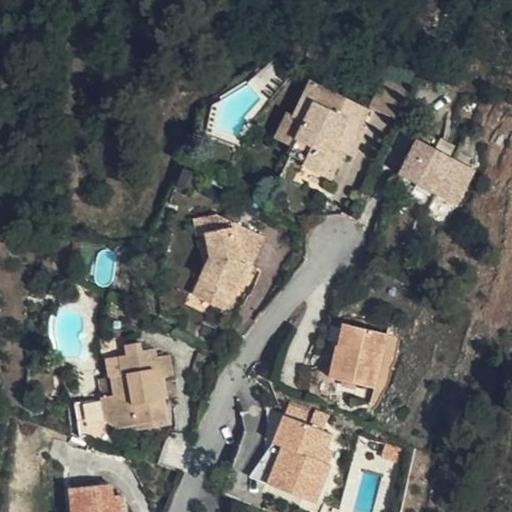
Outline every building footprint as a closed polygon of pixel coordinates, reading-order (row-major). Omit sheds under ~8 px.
[(312,59),(317,45),(311,43),(305,56),(312,59)] [(335,53),(317,45),(312,59),(322,63),(322,66),(329,70),(330,64),(336,67),(339,61),(334,58),(335,53)] [(359,125),(369,109),(310,81),(293,115),(289,113),(277,139),(292,148),(290,155),(304,163),(303,167),(329,180),(342,153),(351,157),(365,129),(359,125)] [(419,140),(434,149),(439,140),(423,131),(419,140)] [(473,170),(434,149),(419,140),(399,176),(402,177),(432,194),(455,206),(473,170)] [(201,173),(187,167),(181,182),(195,187),(201,173)] [(425,207),(432,194),(402,177),(395,191),(425,207)] [(232,229),(235,224),(216,215),(203,217),(206,233),(232,229)] [(265,238),(235,224),(232,229),(206,233),(211,261),(194,296),(227,312),(248,266),(252,267),(265,238)] [(342,325),(337,347),(346,349),(339,380),(375,388),(387,335),(342,325)] [(74,404),(80,437),(109,433),(107,421),(120,430),(137,427),(137,430),(168,424),(165,401),(159,401),(156,380),(173,377),(170,355),(156,357),(154,349),(141,352),(140,343),(125,346),(127,355),(120,357),(122,376),(112,377),(114,397),(74,404)] [(346,349),(337,347),(331,379),(339,380),(346,349)] [(122,376),(120,357),(109,359),(112,377),(122,376)] [(324,426),(327,418),(316,414),(312,422),(324,426)] [(283,449),(268,485),(314,503),(329,465),(320,462),(330,435),(284,417),(273,444),(283,449)] [(123,464),(127,453),(90,441),(87,452),(123,464)] [(250,478),(268,485),(283,449),(273,444),(250,478)] [(123,511),(122,495),(113,496),(111,485),(71,489),(73,511),(123,511)]
